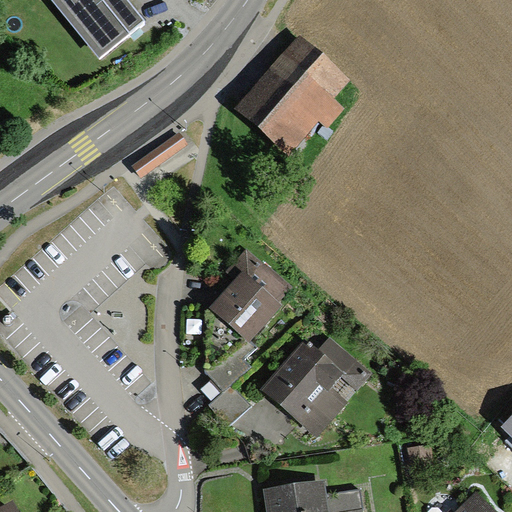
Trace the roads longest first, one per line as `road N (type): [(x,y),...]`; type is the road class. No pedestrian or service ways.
road 1 (tertiary): [(0,209),(188,70),(246,0)]
road 2 (tertiary): [(118,511),(0,378)]
